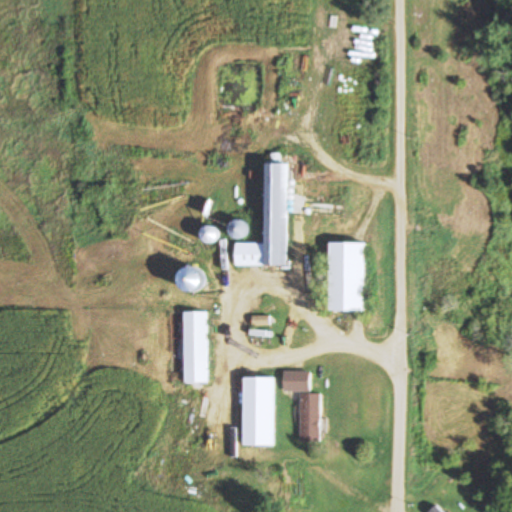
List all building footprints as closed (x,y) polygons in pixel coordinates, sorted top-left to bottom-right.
[(287,267),(287,165),(265,165),(265,245),(237,245),(237,267),(287,267)] [(366,245),(329,245),(329,313),(366,313),(366,245)] [(208,384),(208,313),(185,313),(185,384),(208,384)] [(311,372),(284,372),(284,392),(311,392),(311,372)] [(279,447),(279,388),(249,388),(249,447),(279,447)] [(356,416),(356,391),(339,391),(339,416),(356,416)] [(321,444),(321,395),(302,395),(302,444),(321,444)]
